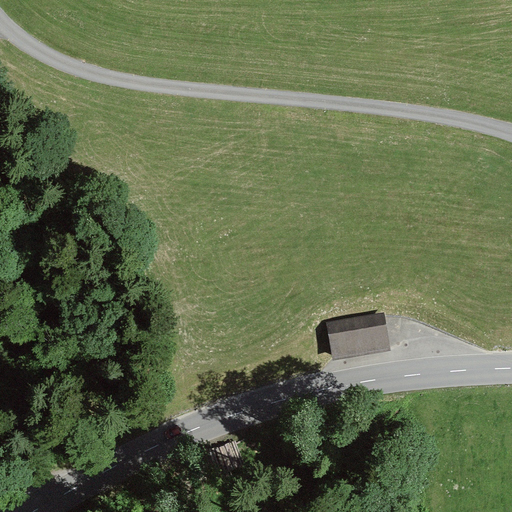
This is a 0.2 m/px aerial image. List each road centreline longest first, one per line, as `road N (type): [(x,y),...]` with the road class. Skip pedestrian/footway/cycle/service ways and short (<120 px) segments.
road 1 (unclassified): [(511,133),(114,80),(0,24)]
road 2 (tertiary): [(32,511),(236,413),(316,390),(511,368)]
